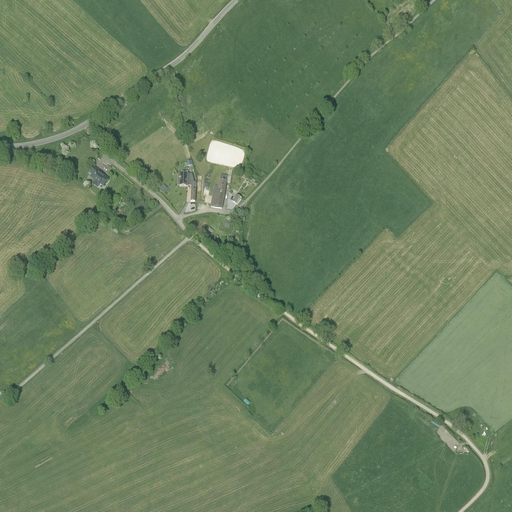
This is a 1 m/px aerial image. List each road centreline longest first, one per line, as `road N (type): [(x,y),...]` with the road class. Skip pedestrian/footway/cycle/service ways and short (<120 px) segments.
road 1 (track): [(460,511),(487,477),(461,434),(190,236)]
road 2 (track): [(435,0),(349,79),(238,209),(223,212)]
road 3 (tertiary): [(237,0),(181,59),(87,124),(0,146)]
road 4 (track): [(0,393),(16,390),(190,236)]
